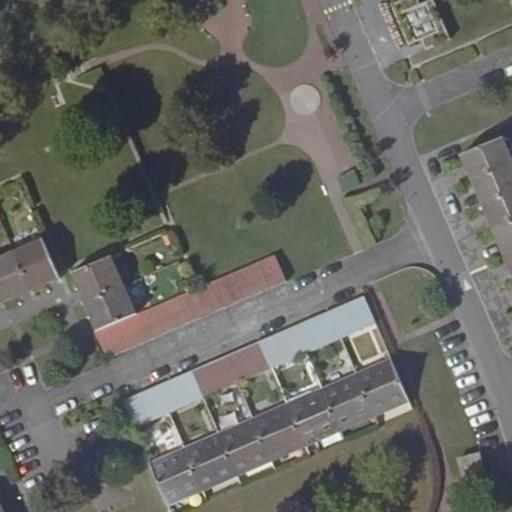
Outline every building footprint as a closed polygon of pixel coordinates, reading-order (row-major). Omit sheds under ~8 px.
[(425,50),(450,40),(432,0),(420,5),(417,0),(403,0),(391,6),(408,46),(421,41),(425,50)] [(511,275),(511,158),(503,138),(460,156),(511,275)] [(339,175),(345,190),(360,184),(354,169),(339,175)] [(0,305),(59,279),(43,240),(0,258),(0,305)] [(103,360),(286,282),(275,256),(137,316),(111,258),(71,275),(97,334),(92,335),(103,360)] [(134,430),(376,325),(364,297),(122,402),(134,430)] [(409,403),(391,360),(149,464),(168,508),(409,403)] [(484,475),(478,455),(458,460),(462,480),(484,475)]
